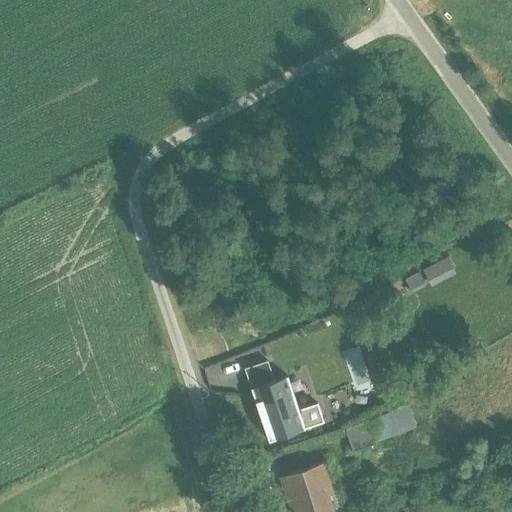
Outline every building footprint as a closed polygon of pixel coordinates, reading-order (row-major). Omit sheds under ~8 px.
[(448,257),(423,271),(432,287),(457,273),(448,257)] [(419,272),(404,280),(411,293),(426,286),(419,272)] [(251,388),(274,380),(267,360),(244,368),(251,388)] [(274,380),(251,388),(256,403),(258,403),(268,434),(266,434),(268,441),(325,422),(318,402),(299,408),(288,376),(274,380)] [(349,426),(346,427),(354,451),(377,443),(376,441),(418,427),(409,402),(390,409),(390,411),(349,426)] [(324,462),(279,477),(289,507),(292,506),(294,511),(333,511),(335,511),(329,493),(334,492),(324,462)]
